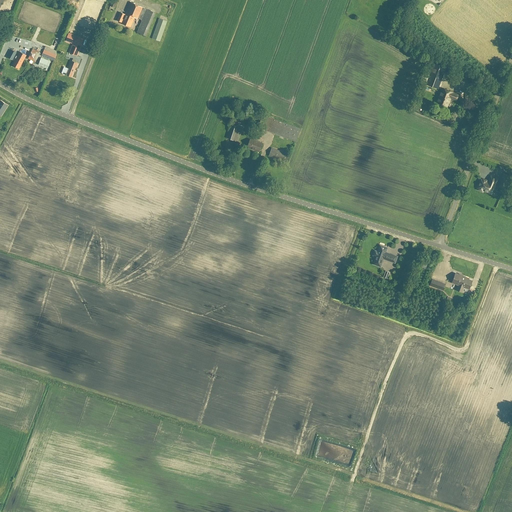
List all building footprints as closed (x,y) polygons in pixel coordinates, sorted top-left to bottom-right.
[(117,20),(122,22),(122,23),(131,27),(135,17),(143,20),(138,32),(146,35),(156,12),(130,2),(124,17),(120,15),(117,20)] [(6,25),(9,17),(3,15),(0,22),(6,25)] [(161,41),(168,21),(159,18),(152,38),(161,41)] [(78,56),(85,39),(77,36),(76,36),(69,33),(66,41),(73,44),(70,52),(78,56)] [(36,63),(41,52),(33,49),(28,59),(36,63)] [(55,61),(57,55),(45,50),(42,56),(55,61)] [(19,69),(27,55),(20,52),(13,65),(19,69)] [(41,58),(39,64),(48,67),(50,62),(41,58)] [(71,60),(68,68),(64,67),(62,73),(64,75),(66,74),(72,77),(75,70),(76,70),(78,63),(71,60)] [(438,89),(446,70),(434,65),(426,84),(438,89)] [(475,96),(477,90),(467,87),(465,93),(475,96)] [(453,93),(443,89),(437,104),(447,108),(451,99),(456,101),(458,95),(453,93)] [(1,101),(0,102),(0,115),(1,116),(8,105),(1,101)] [(269,132),(296,142),(301,129),(263,115),(258,127),(269,132)] [(241,119),(234,117),(225,138),(236,141),(234,146),(239,148),(240,143),(238,142),(244,126),(239,124),(241,119)] [(247,147),(256,150),(259,152),(262,143),(258,141),(259,137),(256,136),(254,140),(250,139),(247,147)] [(288,163),(291,155),(272,148),(269,156),(288,163)] [(505,189),(509,178),(503,175),(499,186),(505,189)] [(481,180),(478,188),(478,189),(478,190),(482,192),(483,190),(488,192),(491,194),(492,190),(493,189),(497,179),(491,177),(488,183),(487,183),(486,182),(487,181),(482,179),(482,180),(481,180)] [(379,251),(379,252),(375,251),(373,255),(377,257),(377,258),(375,259),(373,264),(379,266),(381,261),(383,260),(383,259),(395,263),(397,257),(388,253),(387,254),(385,253),(387,250),(385,247),(382,246),(379,247),(378,250),(379,251)] [(456,290),(459,291),(465,277),(456,274),(452,283),(458,285),(456,290)] [(469,289),(472,281),(468,280),(469,279),(465,277),(459,291),(462,292),(464,287),(469,289)] [(445,284),(442,283),(432,279),(430,286),(443,290),(445,284)]
